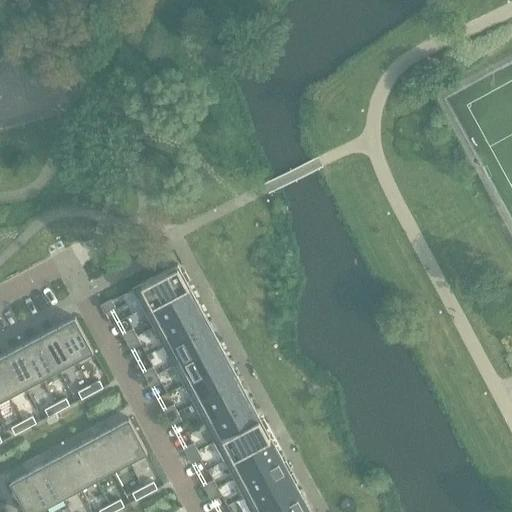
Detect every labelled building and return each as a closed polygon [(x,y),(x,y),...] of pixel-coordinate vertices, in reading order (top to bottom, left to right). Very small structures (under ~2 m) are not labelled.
[(183,273),(178,264),(133,288),(144,308),(189,284),(187,281),(189,280),(185,272),(183,273)] [(199,303),(189,284),(144,308),(154,327),(199,303)] [(116,307),(112,300),(101,306),(105,313),(116,307)] [(209,322),(199,303),(154,327),(164,347),(209,322)] [(93,351),(75,316),(57,326),(76,360),(93,351)] [(219,342),(209,322),(164,347),(174,366),(219,342)] [(76,360),(57,326),(40,334),(58,369),(76,360)] [(138,336),(134,329),(124,335),(128,342),(138,336)] [(58,369),(40,334),(24,343),(42,378),(58,369)] [(142,343),(138,336),(128,342),(131,349),(142,343)] [(230,361),(219,342),(174,366),(184,385),(230,361)] [(42,378),(24,343),(7,352),(25,387),(42,378)] [(25,387),(7,352),(0,356),(0,379),(8,396),(25,387)] [(240,380),(230,361),(184,385),(195,404),(240,380)] [(158,374),(155,367),(144,373),(148,380),(158,374)] [(162,381),(158,374),(148,380),(152,387),(162,381)] [(0,400),(8,396),(0,379),(0,400)] [(104,388),(100,380),(89,386),(93,393),(104,388)] [(250,399),(240,380),(195,404),(205,423),(250,399)] [(93,393),(89,386),(79,392),(83,399),(93,393)] [(71,405),(67,398),(56,404),(60,411),(71,405)] [(260,418),(250,399),(205,423),(215,442),(260,418)] [(60,411),(56,404),(45,409),(49,417),(60,411)] [(179,412),(175,405),(165,411),(168,418),(179,412)] [(182,419),(179,412),(168,418),(172,425),(182,419)] [(37,423),(33,416),(23,422),(26,429),(37,423)] [(129,418),(112,427),(130,462),(147,452),(129,418)] [(262,421),(260,418),(215,442),(225,461),(270,437),(266,429),(268,427),(264,420),(262,421)] [(26,429),(23,422),(12,427),(16,434),(26,429)] [(112,427),(94,436),(113,471),(130,462),(112,427)] [(78,445),(96,480),(113,471),(94,436),(78,445)] [(280,455),(270,437),(225,461),(235,479),(280,455)] [(199,450),(195,444),(185,449),(189,456),(199,450)] [(78,445),(61,454),(80,489),(96,480),(78,445)] [(203,457),(199,450),(189,456),(192,463),(203,457)] [(80,489),(61,454),(44,463),(63,498),(80,489)] [(284,463),(280,455),(235,479),(244,497),(289,473),(288,471),(291,469),(286,462),(284,463)] [(44,463),(27,472),(46,507),(63,498),(44,463)] [(26,511),(35,511),(46,507),(27,472),(10,481),(26,511)] [(291,475),(289,473),(244,497),(252,511),(259,511),(299,491),(295,483),(297,482),(293,474),(291,475)] [(219,488),(215,481),(205,486),(208,493),(219,488)] [(158,489),(154,482),(143,487),(147,494),(158,489)] [(147,494),(143,487),(133,493),(137,500),(147,494)] [(223,494),(219,488),(208,493),(212,500),(223,494)] [(302,511),(309,509),(299,491),(259,511),(302,511)] [(125,506),(121,499),(110,505),(114,511),(125,506)]
